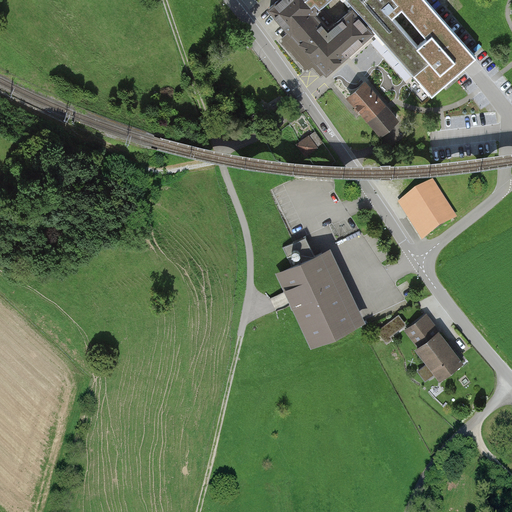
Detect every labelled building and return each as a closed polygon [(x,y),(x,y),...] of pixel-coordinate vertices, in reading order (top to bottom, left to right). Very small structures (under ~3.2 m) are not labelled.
[(278,0),(267,10),(327,78),(379,33),(432,94),(467,63),(475,56),(425,0),(278,0)] [(406,120),(372,81),(350,101),(384,139),(406,120)] [(314,134),(298,139),(303,153),(319,148),(314,134)] [(432,179),(397,200),(410,220),(422,239),(457,217),(432,179)] [(280,273),(292,298),(334,278),(323,253),(280,273)] [(355,321),(335,278),(292,298),(313,341),(355,321)] [(386,340),(409,325),(401,314),(379,328),(386,340)] [(465,364),(427,315),(405,331),(419,349),(416,352),(440,383),(465,364)]
